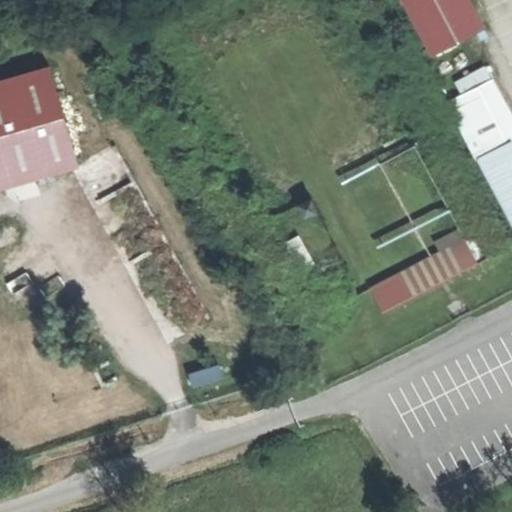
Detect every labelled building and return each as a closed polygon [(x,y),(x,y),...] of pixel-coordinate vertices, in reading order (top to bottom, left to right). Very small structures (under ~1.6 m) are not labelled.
[(482,26),(468,0),(398,0),(428,54),(482,26)] [(62,63),(0,78),(0,188),(87,167),(62,63)] [(511,115),(493,80),(478,88),(509,145),(511,150),(511,115)] [(449,103),(480,161),(509,145),(478,88),(449,103)] [(480,161),(511,220),(511,150),(509,145),(480,161)] [(440,244),(464,237),(461,227),(438,234),(440,244)] [(477,240),(468,245),(478,265),(488,261),(477,240)] [(468,245),(466,241),(400,274),(413,299),(478,265),(468,245)] [(372,289),(385,313),(413,299),(400,274),(372,289)]
